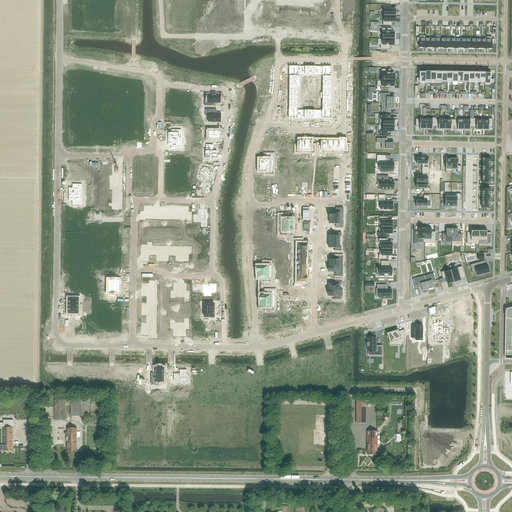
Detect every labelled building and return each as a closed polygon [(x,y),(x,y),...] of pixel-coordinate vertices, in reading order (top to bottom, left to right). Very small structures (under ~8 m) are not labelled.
[(383,6),(383,16),(395,16),(395,10),(391,10),(391,7),(383,6)] [(263,14),(263,27),(271,27),(271,22),(272,22),(272,21),(275,21),(275,11),(268,11),(268,14),(263,14)] [(383,16),(383,25),(392,26),(392,23),(395,23),(395,16),(383,16)] [(382,39),(394,39),(394,38),(395,38),(395,34),(394,34),(394,33),(390,32),(391,29),(382,29),(382,39)] [(417,38),(417,43),(419,43),(419,48),(425,49),(425,38),(425,36),(419,36),(419,38),(417,38)] [(486,39),(486,49),(492,49),(492,44),(494,44),(494,39),(492,39),(492,37),(486,37),(486,39)] [(381,39),(380,49),(390,49),(390,46),(394,46),(394,44),(395,44),(395,40),(394,40),(394,39),(382,39),(381,39)] [(70,69),(70,75),(81,75),(81,69),(84,69),(84,66),(78,66),(77,69),(70,69)] [(298,76),(298,75),(300,75),(305,75),(305,66),(289,66),(289,75),(289,76),(298,76)] [(331,77),(331,75),(331,67),(315,66),(315,75),(322,75),(322,77),(331,77)] [(378,80),(381,80),(394,80),(395,80),(395,79),(394,79),(394,77),(395,77),(394,77),(394,74),(390,74),(390,71),(390,70),(381,69),(381,80),(378,80)] [(419,83),(419,85),(425,85),(425,84),(425,72),(419,72),(419,78),(416,78),(416,83),(419,83)] [(485,73),(485,83),(484,83),(484,86),(490,86),(490,84),(494,84),(494,79),(491,79),(491,73),(485,73)] [(99,81),(99,87),(102,87),(102,84),(107,84),(108,84),(108,74),(107,74),(102,74),(102,81),(99,81)] [(108,74),(108,84),(113,84),(113,87),(116,87),(116,81),(113,81),(113,74),(108,74)] [(70,75),(70,80),(77,80),(77,83),(84,83),(84,80),(81,80),(81,75),(70,75)] [(131,84),(131,87),(138,87),(138,84),(145,84),(145,77),(140,77),(135,77),(134,77),(134,84),(131,84)] [(378,80),(381,80),(381,91),(390,91),(390,89),(389,89),(390,87),(394,87),(394,84),(395,84),(395,83),(394,83),(394,81),(395,81),(394,81),(394,80),(381,80),(378,80)] [(70,89),(70,94),(70,95),(80,95),(81,90),(84,90),(84,86),(77,86),(77,89),(70,89)] [(131,89),(131,93),(134,93),(134,98),(145,98),(145,93),(138,93),(138,90),(131,89)] [(168,95),(168,102),(172,102),(172,106),(179,106),(180,96),(175,96),(175,93),(170,93),(170,96),(168,95)] [(216,95),(216,94),(212,94),(212,95),(208,95),(208,101),(204,101),(204,106),(212,106),(212,103),(220,103),(220,95),(216,95)] [(380,94),(380,103),(381,103),(394,103),(394,97),(389,97),(389,94),(380,94)] [(70,95),(70,101),(77,101),(77,104),(83,104),(83,100),(80,100),(80,95),(70,95)] [(131,104),(131,107),(138,107),(138,104),(145,104),(145,99),(145,98),(134,98),(134,104),(131,104)] [(381,103),(381,113),(389,113),(389,109),(394,109),(394,103),(381,103)] [(70,110),(69,115),(70,115),(70,116),(80,116),(80,110),(83,110),(83,107),(77,107),(77,110),(70,110)] [(131,109),(131,112),(134,112),(134,118),(145,118),(145,112),(138,112),(138,109),(131,109)] [(304,110),(297,110),(297,109),(289,109),(288,110),(288,119),(304,119),(304,110)] [(315,110),(315,119),(331,119),(331,110),(331,109),(322,109),(322,110),(315,110)] [(216,113),(216,110),(205,110),(205,117),(208,117),(208,122),(220,122),(221,113),(216,113)] [(379,115),(379,125),(394,125),(394,119),(390,119),(390,115),(379,115)] [(70,116),(69,121),(77,121),(77,124),(83,124),(83,121),(80,121),(80,116),(70,116)] [(131,123),(131,126),(137,127),(137,123),(145,123),(145,119),(145,118),(134,118),(134,123),(131,123)] [(426,119),(426,130),(432,130),(432,127),(435,127),(435,119),(436,119),(436,118),(426,118),(426,119)] [(464,120),(464,130),(470,130),(470,128),(473,128),(473,118),(463,118),(464,120)] [(473,118),(473,128),(476,128),(476,130),(480,130),(480,131),(482,131),(482,130),(483,119),(473,118)] [(415,119),(415,127),(420,127),(420,129),(423,129),(423,130),(426,130),(426,119),(415,119)] [(435,119),(435,127),(438,127),(438,130),(442,130),(444,130),(445,130),(445,119),(436,119),(435,119)] [(445,119),(445,130),(451,130),(451,127),(454,127),(454,120),(445,119)] [(483,119),(482,130),(489,130),(489,128),(492,128),(492,119),(483,119)] [(454,120),(454,127),(457,127),(457,130),(461,130),(463,130),(464,130),(464,120),(454,120)] [(379,131),(379,135),(390,135),(390,132),(393,132),(394,125),(379,125),(380,125),(380,131),(379,131)] [(69,130),(69,136),(80,136),(80,131),(83,131),(83,127),(77,127),(77,130),(69,130)] [(131,128),(131,132),(134,132),(134,137),(145,137),(145,132),(137,132),(137,129),(131,128)] [(205,128),(205,131),(208,132),(208,139),(214,139),(214,140),(219,140),(219,139),(220,139),(220,135),(220,131),(216,131),(216,130),(214,130),(214,128),(205,128)] [(98,129),(98,135),(101,135),(101,143),(106,143),(107,143),(107,132),(102,132),(102,129),(98,129)] [(107,132),(107,143),(113,143),(113,135),(116,135),(116,129),(112,129),(112,132),(107,132)] [(168,133),(168,139),(181,139),(181,130),(171,130),(171,133),(168,133)] [(69,136),(69,142),(77,142),(77,145),(83,145),(83,141),(80,141),(80,136),(69,136)] [(131,143),(131,146),(137,146),(137,143),(145,143),(145,137),(134,137),(134,143),(131,143)] [(168,139),(168,146),(171,146),(171,149),(181,149),(181,139),(168,139)] [(266,139),(266,148),(275,148),(275,152),(282,152),(282,148),(280,148),(280,140),(266,139)] [(376,139),(376,143),(381,143),(381,149),(393,149),(393,143),(389,143),(387,143),(387,142),(387,139),(376,139)] [(296,146),(296,152),(305,152),(305,140),(299,140),(299,146),(296,146)] [(305,140),(305,152),(314,152),(314,146),(311,146),(311,140),(305,140)] [(318,145),(318,153),(323,153),(323,152),(328,152),(328,140),(322,140),(322,145),(318,145)] [(339,140),(339,152),(344,152),(344,153),(348,153),(348,146),(345,146),(345,140),(339,140)] [(205,159),(209,159),(209,160),(213,160),(213,159),(217,159),(217,151),(213,151),(213,145),(206,145),(206,151),(205,151),(205,159)] [(168,154),(168,160),(182,160),(182,151),(171,151),(171,154),(168,154)] [(258,161),(258,164),(259,164),(259,165),(273,165),(273,155),(265,155),(265,159),(259,159),(259,161),(258,161)] [(385,162),(385,156),(377,155),(376,164),(380,164),(380,171),(393,171),(393,162),(385,162)] [(417,158),(416,164),(422,164),(422,171),(428,171),(428,158),(417,158)] [(442,166),(442,172),(446,172),(446,169),(451,170),(452,159),(446,159),(446,166),(442,166)] [(452,159),(451,170),(457,170),(457,172),(461,172),(461,166),(457,166),(458,159),(452,159)] [(168,160),(167,166),(171,166),(171,170),(184,170),(184,166),(181,166),(182,160),(168,160)] [(258,166),(258,170),(259,170),(259,171),(265,171),(265,174),(273,174),(273,165),(259,165),(259,167),(258,166)] [(69,167),(69,176),(73,176),(73,180),(85,180),(85,174),(81,174),(81,167),(69,167)] [(201,169),(199,176),(212,179),(213,172),(209,171),(210,168),(203,167),(202,169),(201,169)] [(416,177),(416,182),(428,183),(428,171),(422,171),(422,177),(416,177)] [(167,177),(167,183),(179,184),(179,177),(181,177),(181,173),(174,173),(174,177),(167,177)] [(389,177),(389,176),(378,176),(377,183),(381,183),(381,190),(393,190),(393,182),(393,180),(392,180),(388,180),(388,179),(387,179),(387,177),(389,177)] [(257,183),(257,192),(270,192),(270,187),(274,187),(274,180),(263,180),(263,183),(262,183),(257,183)] [(416,182),(416,188),(421,188),(421,195),(427,195),(428,183),(416,182)] [(69,188),(69,194),(82,195),(82,184),(72,184),(72,188),(69,188)] [(69,194),(68,201),(72,201),(72,205),(82,205),(82,195),(69,194)] [(442,194),(442,200),(445,200),(445,207),(451,207),(451,196),(445,196),(445,194),(442,194)] [(451,196),(451,207),(457,207),(457,200),(460,200),(461,194),(457,194),(457,197),(451,196)] [(416,201),(416,207),(427,207),(427,195),(421,195),(421,201),(416,201)] [(378,198),(378,202),(380,202),(380,210),(392,210),(392,201),(385,201),(385,198),(378,198)] [(141,212),(141,219),(144,219),(144,217),(150,217),(150,207),(144,207),(144,212),(141,212)] [(182,207),(182,217),(187,217),(187,219),(191,219),(191,213),(188,213),(188,207),(182,207)] [(329,212),(329,218),(343,218),(343,208),(336,208),(336,212),(329,212)] [(68,216),(68,218),(81,219),(81,212),(82,212),(82,209),(76,209),(76,212),(69,212),(69,216),(68,216)] [(194,216),(194,222),(198,222),(206,222),(206,219),(207,219),(207,214),(206,214),(206,210),(198,210),(198,216),(194,216)] [(255,216),(255,229),(264,229),(264,220),(268,221),(268,213),(261,212),(261,216),(255,216)] [(279,216),(279,226),(293,226),(293,220),(287,220),(287,216),(279,216)] [(379,217),(379,227),(392,227),(392,221),(387,221),(387,217),(379,217)] [(68,218),(68,221),(69,221),(69,225),(76,225),(76,228),(82,228),(82,225),(81,225),(81,219),(68,218)] [(343,218),(329,218),(329,224),(335,224),(335,228),(343,228),(343,218)] [(279,226),(279,232),(280,232),(280,234),(287,235),(287,232),(293,232),(293,226),(279,226)] [(378,233),(378,237),(389,237),(389,234),(392,234),(392,227),(379,227),(379,233),(378,233)] [(425,243),(425,228),(418,228),(418,232),(414,232),(414,245),(419,245),(419,243),(425,243)] [(435,247),(435,232),(431,232),(431,228),(425,228),(425,243),(424,243),(424,246),(435,247)] [(442,239),(442,242),(450,243),(451,243),(452,243),(452,229),(448,229),(446,229),(446,231),(446,233),(442,233),(442,237),(442,239)] [(452,229),(452,243),(452,241),(460,241),(461,241),(461,239),(461,238),(461,237),(461,234),(459,234),(458,234),(458,232),(458,231),(458,229),(452,229)] [(467,234),(467,244),(479,244),(479,241),(479,229),(471,229),(471,234),(467,234)] [(479,229),(479,241),(486,241),(486,244),(490,244),(491,234),(487,234),(487,229),(479,229)] [(106,230),(106,235),(107,235),(106,241),(120,241),(120,234),(116,234),(116,230),(106,230)] [(329,236),(328,242),(340,242),(340,236),(341,236),(341,233),(335,233),(335,236),(329,236)] [(379,239),(379,243),(380,243),(380,249),(392,249),(392,243),(386,243),(386,239),(379,239)] [(105,247),(105,251),(116,251),(116,247),(120,248),(120,241),(106,241),(106,247),(105,247)] [(295,241),(295,249),(306,249),(306,244),(301,244),(301,241),(295,241)] [(256,246),(256,254),(269,255),(269,246),(272,246),(272,242),(261,242),(261,243),(262,243),(262,245),(261,245),(261,246),(256,246)] [(328,242),(328,248),(335,248),(335,251),(341,251),(341,248),(343,248),(343,242),(340,242),(328,242)] [(195,245),(195,255),(199,255),(199,262),(207,262),(207,251),(202,251),(202,245),(195,245)] [(142,250),(142,261),(148,261),(148,253),(152,253),(152,247),(148,247),(148,250),(142,250)] [(154,247),(154,254),(157,254),(157,261),(162,261),(163,250),(157,250),(157,247),(154,247)] [(163,250),(162,261),(168,261),(168,254),(171,254),(171,247),(168,247),(168,250),(163,250)] [(173,247),(173,254),(176,254),(176,261),(181,261),(182,261),(182,251),(177,250),(177,248),(173,247)] [(182,251),(182,261),(188,261),(188,254),(191,254),(191,248),(187,248),(187,251),(182,251)] [(378,255),(378,259),(386,259),(386,256),(392,256),(392,249),(380,249),(380,255),(378,255)] [(103,253),(103,258),(107,259),(107,264),(119,264),(119,257),(112,257),(112,253),(103,253)] [(68,259),(68,267),(80,267),(80,263),(84,263),(84,255),(74,255),(74,257),(72,257),(72,259),(68,259)] [(328,265),(328,266),(343,266),(343,257),(335,257),(335,260),(329,260),(329,265),(328,265)] [(379,268),(379,276),(384,276),(384,277),(388,277),(388,276),(391,276),(391,268),(387,268),(387,266),(388,266),(388,261),(381,261),(381,268),(379,268)] [(478,267),(475,268),(477,276),(489,272),(487,265),(486,265),(486,263),(483,263),(483,261),(477,263),(477,265),(478,267)] [(257,266),(257,272),(271,272),(271,266),(270,266),(270,263),(264,263),(264,266),(257,266)] [(104,269),(104,274),(112,274),(112,271),(119,271),(119,264),(107,264),(107,269),(104,269)] [(449,266),(450,270),(454,282),(460,280),(459,275),(464,274),(462,266),(456,268),(456,265),(450,266),(449,266)] [(328,266),(328,272),(335,272),(335,276),(342,276),(343,266),(328,266)] [(450,270),(441,272),(443,279),(446,278),(447,284),(454,282),(450,270)] [(257,272),(257,278),(264,278),(264,281),(270,281),(270,278),(271,278),(271,272),(257,272)] [(433,274),(424,276),(428,289),(433,288),(432,283),(436,282),(433,274)] [(67,284),(67,285),(68,285),(68,289),(74,289),(74,287),(77,287),(77,289),(81,289),(82,282),(87,282),(87,276),(72,276),(72,280),(69,280),(69,284),(67,284)] [(294,276),(294,285),(301,285),(301,282),(306,282),(306,276),(294,276)] [(424,276),(413,279),(415,288),(421,286),(422,291),(428,289),(424,276)] [(108,277),(108,286),(119,286),(119,280),(116,280),(116,277),(108,277)] [(328,289),(328,290),(342,290),(340,290),(340,284),(341,284),(341,281),(341,278),(335,278),(335,281),(335,284),(329,284),(328,289)] [(142,285),(142,290),(153,291),(153,285),(156,285),(156,282),(150,282),(150,285),(142,285)] [(171,292),(171,298),(174,298),(174,295),(180,295),(180,284),(179,284),(174,284),(174,292),(171,292)] [(180,284),(180,295),(185,295),(185,298),(188,298),(189,292),(185,292),(186,285),(180,284)] [(202,285),(202,293),(203,293),(203,296),(211,296),(211,293),(216,293),(216,285),(202,285)] [(377,285),(377,290),(379,290),(379,298),(391,298),(391,289),(387,289),(387,285),(377,285)] [(108,286),(108,296),(115,296),(116,293),(119,293),(119,286),(108,286)] [(142,290),(142,296),(150,296),(150,299),(156,299),(156,296),(153,296),(153,291),(142,290)] [(328,290),(328,296),(335,296),(335,299),(341,299),(341,296),(342,296),(342,290),(328,290)] [(260,295),(260,301),(274,301),(274,291),(266,291),(266,295),(260,295)] [(68,299),(68,313),(78,314),(78,299),(75,299),(75,296),(71,296),(71,299),(68,299)] [(105,299),(105,303),(108,303),(108,308),(119,308),(119,303),(117,303),(117,299),(105,299)] [(142,304),(142,309),(142,310),(153,310),(153,305),(156,305),(156,301),(150,301),(150,304),(142,304)] [(260,301),(260,307),(266,307),(266,310),(273,310),(273,307),(274,307),(274,301),(260,301)] [(327,309),(327,313),(328,313),(328,315),(341,315),(345,315),(345,303),(333,303),(333,306),(328,306),(328,309),(327,309)] [(204,304),(204,317),(214,318),(214,304),(204,304)] [(105,313),(105,318),(116,318),(117,314),(119,314),(119,308),(108,308),(108,314),(105,313)] [(296,312),(296,325),(299,325),(302,325),(302,317),(307,317),(307,310),(299,309),(299,312),(296,312)] [(142,310),(142,316),(149,316),(149,319),(156,319),(156,315),(153,315),(153,310),(142,310)] [(292,325),(296,325),(296,312),(284,312),(284,320),(289,320),(289,325),(290,325),(292,325)] [(452,327),(452,331),(455,331),(455,327),(462,328),(463,322),(463,315),(453,315),(453,327),(452,327)] [(67,325),(67,330),(71,330),(71,331),(75,331),(75,330),(79,330),(79,322),(78,322),(78,319),(72,318),(72,322),(68,322),(68,325),(67,325)] [(142,324),(142,329),(153,330),(153,324),(156,324),(156,321),(149,321),(149,324),(142,324)] [(171,322),(171,329),(174,329),(174,336),(179,336),(179,326),(174,325),(174,322),(171,322)] [(208,322),(208,332),(210,332),(210,338),(216,338),(216,332),(217,332),(217,326),(216,326),(216,322),(208,322)] [(179,326),(179,336),(185,336),(185,329),(188,329),(188,323),(185,323),(185,326),(179,326)] [(432,324),(432,344),(448,344),(448,332),(443,332),(443,325),(432,324)] [(105,325),(105,336),(107,336),(107,337),(108,337),(108,336),(112,336),(114,336),(118,336),(118,337),(119,337),(119,336),(119,333),(119,329),(118,329),(113,329),(113,325),(105,325)] [(411,326),(411,338),(412,338),(412,337),(416,337),(416,341),(416,339),(422,339),(422,341),(423,325),(422,325),(422,326),(416,326),(416,325),(416,327),(412,327),(412,326),(411,326)] [(142,329),(142,330),(142,335),(149,335),(149,338),(155,338),(155,335),(152,335),(153,330),(142,329)] [(387,333),(386,338),(388,338),(389,343),(396,343),(396,341),(400,340),(401,343),(404,343),(404,330),(398,332),(398,330),(387,333)] [(375,353),(382,354),(382,346),(376,346),(376,338),(372,338),(371,338),(368,338),(368,343),(367,343),(367,347),(367,351),(375,351),(375,353)] [(338,363),(335,364),(337,372),(344,370),(343,365),(348,363),(347,361),(348,361),(347,361),(347,360),(348,359),(347,359),(345,354),(346,354),(346,353),(345,354),(345,352),(346,352),(345,352),(344,350),(335,352),(337,358),(336,358),(337,358),(337,360),(338,363)] [(325,353),(316,356),(319,369),(325,367),(326,371),(333,369),(330,358),(329,358),(330,359),(327,360),(327,359),(326,359),(325,353)] [(73,372),(72,379),(78,379),(78,380),(87,380),(87,367),(78,367),(78,372),(73,372)] [(94,367),(94,376),(95,376),(95,379),(100,380),(100,376),(106,376),(106,380),(110,380),(110,373),(106,373),(106,367),(94,367)] [(135,367),(135,379),(143,379),(143,367),(135,367)] [(55,372),(55,376),(55,379),(61,379),(61,382),(66,382),(66,375),(63,375),(63,368),(55,368),(55,372)] [(151,373),(151,385),(158,385),(158,382),(163,382),(163,376),(164,376),(164,375),(163,375),(163,374),(164,374),(163,374),(163,372),(164,372),(163,372),(163,371),(164,371),(164,370),(163,370),(163,368),(161,368),(154,368),(154,369),(155,369),(155,373),(154,373),(154,375),(151,375),(151,373)] [(173,374),(173,381),(179,381),(179,382),(187,382),(187,378),(188,378),(188,374),(187,374),(187,370),(179,370),(179,374),(173,374)] [(356,398),(356,423),(365,423),(366,398),(356,398)] [(71,416),(90,416),(90,399),(71,399),(71,400),(71,406),(71,416)] [(65,420),(65,406),(71,406),(71,400),(54,400),(54,420),(65,420)] [(290,423),(290,446),(300,446),(300,443),(302,443),(302,454),(312,454),(312,440),(313,440),(313,437),(312,437),(313,414),(302,414),(302,426),(300,426),(300,423),(290,423)] [(13,451),(13,420),(3,420),(3,451),(13,451)] [(76,452),(76,428),(66,428),(66,452),(76,452)] [(377,455),(377,431),(366,431),(366,441),(367,441),(367,444),(367,455),(377,455)]
